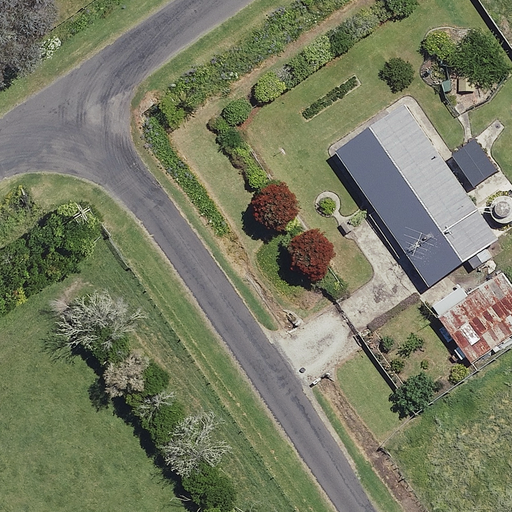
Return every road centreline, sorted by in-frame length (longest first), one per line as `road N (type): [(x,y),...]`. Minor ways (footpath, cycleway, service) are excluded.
road 1 (unclassified): [(62,92),(355,511)]
road 2 (unclassified): [(62,92),(194,0)]
